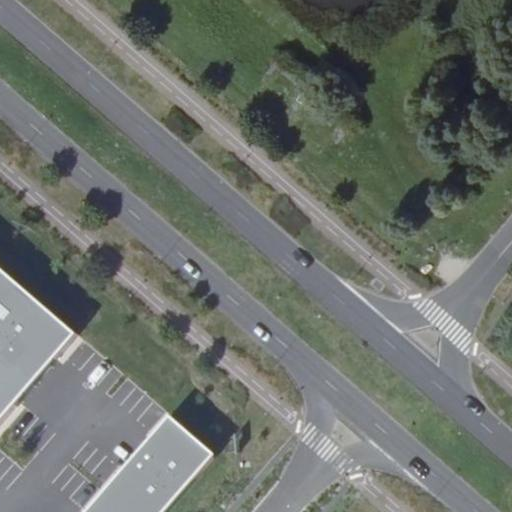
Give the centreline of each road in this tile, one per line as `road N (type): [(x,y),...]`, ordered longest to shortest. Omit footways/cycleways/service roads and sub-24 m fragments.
road 1 (primary): [(361,320),(0,0)]
road 2 (primary): [(0,95),(320,371)]
road 3 (primary): [(462,406),(361,320)]
road 4 (primary): [(320,371),(416,454)]
